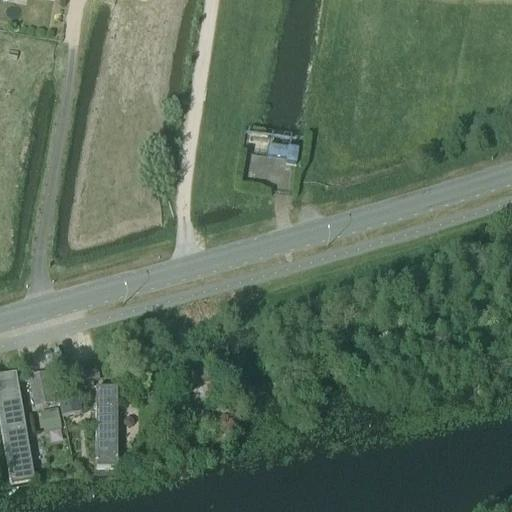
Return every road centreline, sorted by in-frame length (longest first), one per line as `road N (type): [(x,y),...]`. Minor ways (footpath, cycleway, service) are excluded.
road 1 (secondary): [(0,323),(511,175)]
road 2 (track): [(186,272),(183,199),(210,0)]
